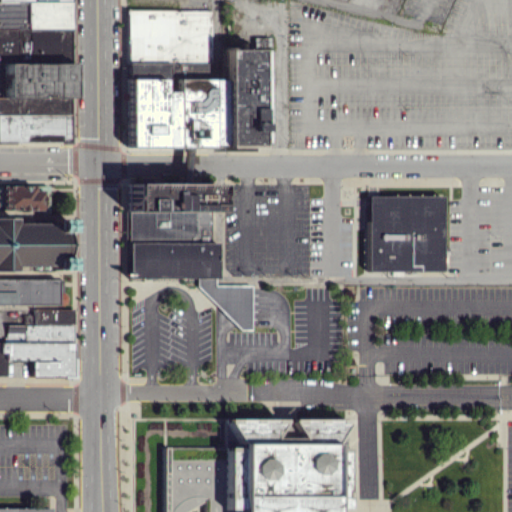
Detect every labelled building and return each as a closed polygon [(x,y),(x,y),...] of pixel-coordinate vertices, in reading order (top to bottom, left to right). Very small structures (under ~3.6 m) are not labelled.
[(0,0),(0,62),(3,62),(3,97),(0,97),(0,141),(69,141),(68,0),(0,0)] [(270,49),(219,49),(219,78),(172,78),(172,91),(161,91),(160,78),(167,78),(167,62),(209,62),(209,9),(126,9),(126,146),(255,146),(255,142),(270,142),(270,49)] [(212,182),(126,182),(126,276),(195,276),(195,288),(220,289),(220,329),(249,329),(249,285),(214,285),(214,241),(209,241),(209,211),(212,211),(212,182)] [(0,185),(0,208),(40,209),(41,186),(0,185)] [(359,197),(434,198),(433,268),(358,268),(359,197)] [(63,218),(51,218),(51,221),(13,224),(13,217),(0,217),(0,271),(14,270),(13,267),(51,264),(51,270),(67,269),(63,218)] [(71,376),(72,308),(31,308),(30,325),(4,325),(4,342),(0,341),(0,374),(4,375),(4,358),(30,359),(29,376),(71,376)] [(221,417),(279,418),(278,424),(267,437),(297,437),(287,423),(286,419),(347,418),(330,443),(330,446),(344,447),(343,510),(329,510),(329,511),(156,511),(156,446),(222,446),(221,417)]
